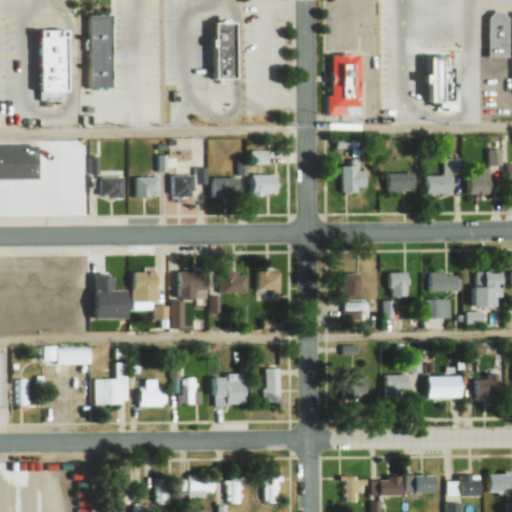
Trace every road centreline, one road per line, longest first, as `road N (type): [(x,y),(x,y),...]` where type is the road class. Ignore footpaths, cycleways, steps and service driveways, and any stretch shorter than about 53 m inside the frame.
road 1 (residential): [(511,436),(0,441)]
road 2 (residential): [(310,511),(306,0)]
road 3 (residential): [(511,229),(0,232)]
